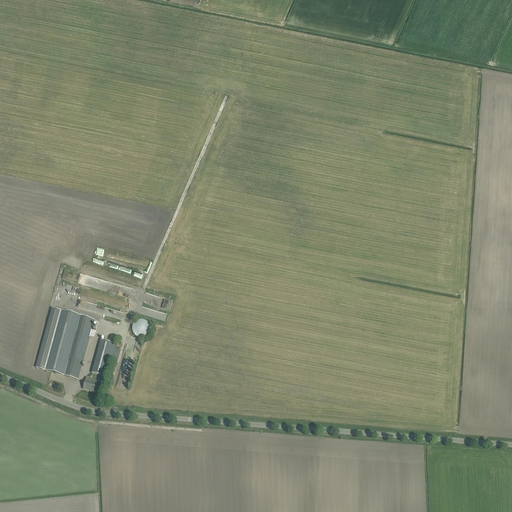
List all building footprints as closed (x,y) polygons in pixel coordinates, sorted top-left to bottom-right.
[(36,368),(64,376),(76,333),(78,333),(90,336),(90,337),(94,338),(95,332),(91,331),(94,320),(52,308),(36,368)] [(152,328),(152,327),(151,326),(151,324),(150,323),(149,321),(147,320),(146,319),(144,319),(143,319),(141,319),(139,319),(138,320),(137,321),(135,323),(135,324),(134,326),(134,328),(134,329),(135,331),(136,332),(137,334),(138,335),(140,335),(141,336),(143,336),(144,336),(146,335),(147,335),(149,334),(150,332),(151,331),(151,329),(152,328)] [(76,333),(64,376),(78,380),(90,337),(90,336),(78,333),(76,333)] [(101,339),(93,369),(92,374),(106,377),(115,343),(101,339)] [(94,389),(96,381),(86,378),(83,389),(93,392),(94,390),(94,389)]
